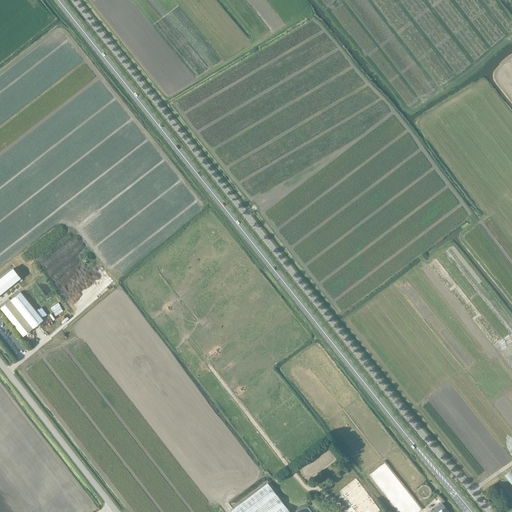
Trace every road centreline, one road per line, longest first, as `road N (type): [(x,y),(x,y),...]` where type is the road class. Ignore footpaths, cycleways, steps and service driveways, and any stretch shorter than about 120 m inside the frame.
road 1 (unclassified): [(488,511),(73,0)]
road 2 (primary): [(468,511),(57,0)]
road 3 (unclassified): [(116,511),(0,360)]
road 4 (track): [(113,285),(7,369)]
